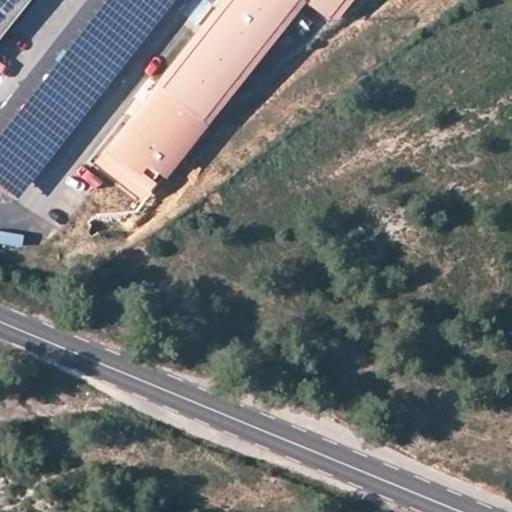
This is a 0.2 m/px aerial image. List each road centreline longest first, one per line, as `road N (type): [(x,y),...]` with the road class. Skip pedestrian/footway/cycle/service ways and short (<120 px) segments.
road 1 (tertiary): [(463,511),(0,320)]
road 2 (track): [(185,395),(0,411)]
